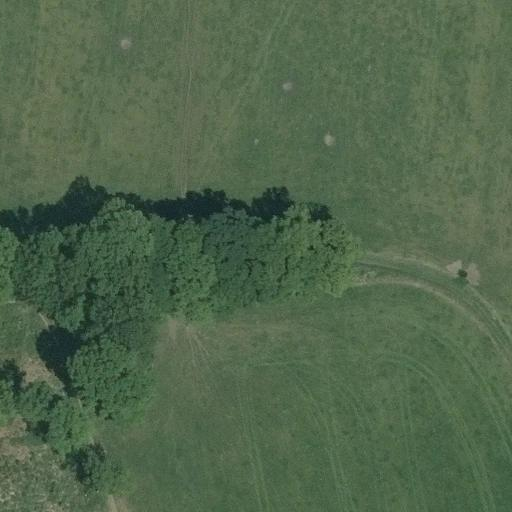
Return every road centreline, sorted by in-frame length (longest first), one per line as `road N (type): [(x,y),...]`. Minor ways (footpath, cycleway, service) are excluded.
road 1 (track): [(511,358),(480,313),(439,280),(281,263),(63,256),(32,322)]
road 2 (track): [(107,511),(98,466),(32,322)]
